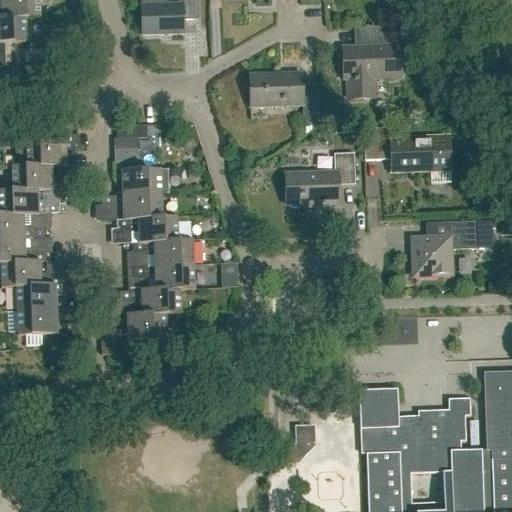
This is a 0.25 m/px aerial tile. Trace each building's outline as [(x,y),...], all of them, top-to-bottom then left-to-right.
[(1,21),(25,20),(39,20),(38,0),(0,0),(1,20),(1,21)] [(142,38),(183,36),(183,21),(198,20),(196,0),(177,0),(178,5),(141,6),(142,38)] [(4,45),(26,44),(25,20),(1,21),(1,20),(0,20),(0,65),(4,65),(4,45)] [(396,27),(359,29),(360,48),(342,49),(343,81),(347,80),(348,100),(374,99),(373,80),(399,79),(398,47),(396,47),(396,27)] [(0,77),(10,77),(10,65),(4,65),(0,65),(0,77)] [(302,87),(301,75),(248,77),(249,108),(302,106),(303,123),(318,123),(317,87),(302,87)] [(113,141),(136,140),(147,139),(146,127),(112,128),(113,141)] [(390,140),(389,130),(363,131),(364,163),(389,162),(390,175),(450,172),(449,138),(390,140)] [(70,152),(79,152),(78,142),(78,136),(70,136),(70,152)] [(113,152),(137,152),(136,140),(113,141),(113,152)] [(27,169),(50,167),(50,168),(65,167),(64,142),(15,144),(16,168),(27,168),(27,169)] [(122,197),(161,196),(160,171),(138,172),(137,152),(113,152),(114,174),(121,174),(122,197)] [(339,206),(339,185),(355,185),(354,155),(334,155),(334,174),(284,175),(285,206),(304,206),(304,207),(339,206)] [(51,192),(50,168),(50,167),(27,169),(27,168),(16,168),(12,169),(13,192),(12,193),(37,191),(37,192),(51,192)] [(57,182),(58,191),(72,190),(73,190),(73,182),(57,182)] [(38,216),(37,192),(37,191),(12,193),(13,192),(0,192),(0,217),(23,217),(38,216)] [(117,211),(122,211),(123,222),(131,222),(137,222),(137,221),(161,220),(162,219),(161,196),(122,197),(122,198),(100,199),(100,208),(112,207),(115,207),(116,211),(117,211)] [(43,207),(44,215),(59,215),(59,206),(43,207)] [(112,207),(100,208),(95,208),(95,222),(116,222),(117,222),(117,211),(116,211),(112,211),(112,207)] [(0,241),(24,241),(23,217),(0,217),(0,241)] [(177,243),(176,219),(162,219),(161,220),(137,221),(137,222),(138,244),(138,245),(147,245),(153,245),(153,244),(177,243)] [(131,222),(123,222),(122,222),(122,221),(117,222),(116,222),(116,231),(132,231),(131,222)] [(116,231),(111,231),(111,245),(131,245),(138,244),(137,222),(131,222),(132,231),(116,231)] [(413,279),(452,277),(451,251),(477,251),(476,223),(450,224),(450,239),(412,240),(413,279)] [(30,231),(30,240),(45,239),(45,231),(30,231)] [(30,251),(24,252),(24,241),(0,241),(0,266),(1,266),(1,265),(24,265),(25,264),(40,263),(41,263),(41,264),(46,264),(46,255),(31,255),(30,251)] [(154,268),(193,267),(192,242),(177,243),(153,244),(153,245),(154,268)] [(132,254),(147,253),(147,245),(138,245),(138,244),(131,245),(132,254)] [(147,245),(147,253),(132,254),(125,254),(125,269),(132,269),(148,269),(154,268),(153,245),(147,245)] [(40,289),(40,287),(40,263),(25,264),(24,265),(1,265),(1,266),(2,290),(16,290),(16,289),(40,289)] [(223,282),(226,282),(237,282),(238,282),(238,272),(235,266),(222,266),(223,282)] [(179,291),(179,292),(194,291),(193,267),(154,268),(155,292),(179,291)] [(126,278),(127,293),(134,292),(140,292),(155,292),(154,268),(148,269),(148,278),(133,278),(126,278)] [(133,278),(148,278),(148,269),(132,269),(133,278)] [(61,278),(46,279),(46,287),(55,287),(61,287),(61,278)] [(16,290),(17,313),(56,311),(55,287),(46,287),(40,287),(40,289),(16,289),(16,290)] [(180,316),(179,292),(179,291),(155,292),(140,292),(141,316),(141,317),(164,315),(165,316),(180,316)] [(127,293),(119,293),(119,302),(134,302),(134,292),(127,293)] [(62,311),(77,310),(77,302),(61,303),(62,311)] [(493,306),(494,322),(511,321),(511,314),(511,305),(493,306)] [(56,311),(17,313),(18,337),(26,337),(26,347),(42,346),(42,337),(62,336),(62,349),(62,350),(89,349),(89,325),(86,325),(61,326),(61,322),(56,322),(56,311)] [(166,340),(165,316),(164,315),(141,317),(141,316),(126,317),(127,342),(166,340)] [(101,357),(106,357),(122,356),(121,332),(100,333),(101,357)] [(511,511),(511,374),(509,374),(483,375),(484,405),(485,443),(486,452),(481,452),(461,452),(461,443),(466,443),(465,420),(470,420),(470,400),(448,401),(448,413),(441,414),(441,412),(429,412),(417,413),(418,418),(398,419),(398,404),(397,391),(358,392),(360,431),(360,444),(360,457),(363,457),(364,457),(366,457),(366,472),(368,472),(368,491),(367,491),(367,508),(369,508),(368,511),(511,511)] [(313,428),(295,428),(296,447),(314,446),(313,428)]
